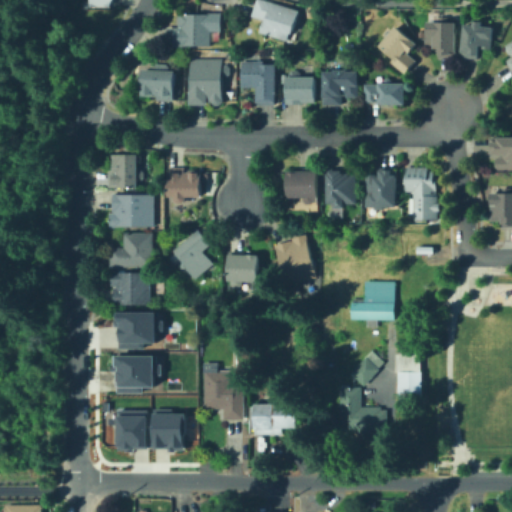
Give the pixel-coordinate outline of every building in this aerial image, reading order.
[(267,0),(301,11),(293,35),(291,34),(289,41),(260,33),(264,20),(252,16),(257,0),(267,0)] [(212,14),(212,46),(185,46),(185,48),(168,48),(168,28),(180,28),(180,13),(186,13),(186,14),(212,14)] [(484,21),(483,26),(495,27),(492,50),(480,48),(479,60),(461,58),(463,34),(463,29),(465,27),(465,24),(473,25),(474,20),(484,21)] [(457,26),(457,58),(440,58),(440,49),(435,49),(435,46),(426,46),(426,37),(426,32),(428,32),(428,22),(457,22),(457,26)] [(417,46),(411,53),(409,51),(408,53),(417,60),(407,73),(404,72),(391,62),(394,58),(387,51),(385,54),(381,51),(383,48),(380,46),(396,26),(418,44),(417,46)] [(511,37),(503,42),(509,57),(505,59),(511,73),(511,37)] [(231,74),(228,77),(224,77),(224,99),(225,102),(221,106),(214,106),(211,102),(211,101),(209,101),(209,104),(191,104),(192,59),(224,59),(224,65),(228,65),(232,68),(231,74)] [(276,64),(276,105),(258,105),(258,88),(243,88),(243,62),(265,62),(265,64),(276,64)] [(177,71),(176,101),(158,101),(159,97),(142,96),(143,70),(177,71)] [(349,70),(349,71),(360,71),(360,98),(346,98),(346,96),(343,96),(343,105),(323,105),(324,82),(323,76),(323,71),(334,71),(334,70),(349,70)] [(301,74),(301,77),(317,77),(316,103),(304,103),(305,105),(286,105),(287,77),(289,77),(289,73),(293,71),(298,71),(301,74)] [(393,82),(393,83),(406,83),(407,105),(379,105),(379,103),(365,103),(364,84),(384,84),(384,82),(387,79),(390,79),(393,82)] [(511,137),(511,170),(498,170),(498,169),(497,169),(496,158),(498,157),(503,157),(503,155),(490,155),(490,137),(511,137)] [(140,154),(140,170),(142,170),(145,173),(145,178),(142,181),(138,181),(138,188),(109,188),(109,171),(114,171),(114,168),(112,168),(113,154),(140,154)] [(398,166),(398,181),(398,206),(385,207),(385,210),(374,210),(374,207),(366,207),(365,175),(366,174),(377,174),(378,174),(378,178),(380,178),(380,166),(398,166)] [(203,191),(203,197),(187,197),(187,200),(184,204),(179,204),(175,201),(175,197),(168,197),(169,167),(186,167),(186,171),(203,171),(202,183),(203,191)] [(439,176),(439,191),(437,191),(437,195),(439,195),(439,203),(441,203),(441,211),(439,211),(439,220),(414,220),(415,214),(413,214),(413,198),(414,192),(407,192),(408,178),(407,167),(429,167),(429,170),(435,170),(435,176),(439,176)] [(318,170),(319,198),(315,198),(315,201),(312,204),(307,204),(304,201),(304,197),(288,197),(288,171),(302,171),(302,168),(319,168),(318,170)] [(357,186),(358,205),(345,205),(344,208),(344,216),(332,216),(332,204),(327,203),(326,200),(326,195),(327,195),(327,170),(327,168),(343,168),(344,173),(351,173),(351,174),(357,174),(357,186)] [(156,194),(156,227),(117,227),(117,228),(110,228),(110,214),(115,214),(115,211),(114,211),(113,193),(156,194)] [(511,193),(511,226),(503,226),(503,222),(491,221),(492,193),(511,193)] [(215,264),(196,280),(187,269),(184,269),(181,265),(181,260),(182,259),(175,251),(202,228),(214,243),(205,251),(215,264)] [(155,233),(154,267),(110,267),(111,247),(125,248),(125,233),(155,233)] [(319,277),(289,286),(276,245),(294,240),(293,238),(308,233),(310,241),(309,241),(319,277)] [(261,256),(259,282),(243,281),(243,285),(240,288),(234,288),(231,284),(231,281),(229,281),(230,254),(261,256)] [(152,273),(152,305),(119,305),(114,306),(114,288),(116,288),(116,286),(112,286),(112,272),(119,272),(119,273),(152,273)] [(397,282),(396,320),(353,319),(353,302),(366,303),(366,281),(397,282)] [(161,312),(161,321),(166,321),(166,332),(159,332),(159,343),(147,343),(147,349),(121,349),(121,342),(119,342),(119,328),(115,328),(115,320),(117,320),(117,312),(161,312)] [(381,370),(366,386),(353,374),(367,358),(366,357),(373,350),(386,362),(380,369),(381,370)] [(244,353),(245,419),(225,420),(225,409),(206,409),(205,370),(235,370),(235,353),(244,353)] [(422,372),(423,399),(400,399),(400,372),(398,372),(397,354),(422,354),(422,372)] [(159,356),(159,365),(164,365),(164,375),(157,375),(157,387),(145,387),(145,393),(119,393),(119,386),(117,386),(117,372),(114,372),(114,364),(115,364),(115,356),(159,356)] [(390,410),(391,433),(359,433),(359,430),(342,430),(342,388),(343,388),(343,385),(351,385),(351,388),(363,388),(363,407),(383,407),(383,410),(390,410)] [(299,404),(299,428),(284,428),(283,435),(256,434),(256,420),(250,420),(250,405),(255,405),(255,403),(299,404)] [(119,410),(150,410),(150,449),(135,449),(135,452),(127,452),(127,451),(119,451),(119,410)] [(188,414),(155,414),(155,449),(170,449),(170,452),(177,452),(177,451),(186,451),(186,435),(188,435),(188,414)]
